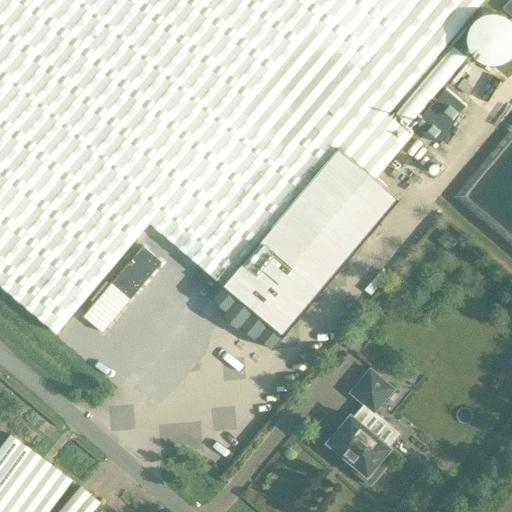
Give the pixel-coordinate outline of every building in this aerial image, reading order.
[(387,114),(482,0),(0,0),(0,284),(105,373),(198,264),(283,336),(398,199),(374,178),(411,135),(387,114)] [(462,79),(456,86),(465,94),(471,87),(462,79)] [(464,105),(445,89),(413,126),(433,142),(464,105)] [(511,142),(486,145),(490,179),(476,181),(479,206),(511,203),(511,142)] [(352,470),(371,486),(387,467),(379,461),(390,448),(360,423),(372,410),(374,412),(393,389),(370,369),(351,392),(364,403),(353,417),(351,415),(328,442),(356,465),(352,470)] [(0,511),(47,511),(72,479),(10,433),(0,446),(0,511)] [(96,511),(94,509),(99,503),(79,486),(56,511),(96,511)]
